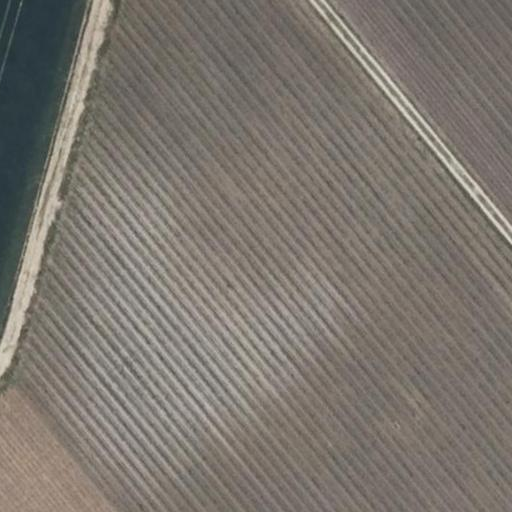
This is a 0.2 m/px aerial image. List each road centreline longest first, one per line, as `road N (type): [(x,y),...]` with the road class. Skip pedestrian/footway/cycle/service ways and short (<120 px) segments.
road 1 (track): [(0,367),(10,356),(110,0)]
road 2 (track): [(511,239),(314,0)]
